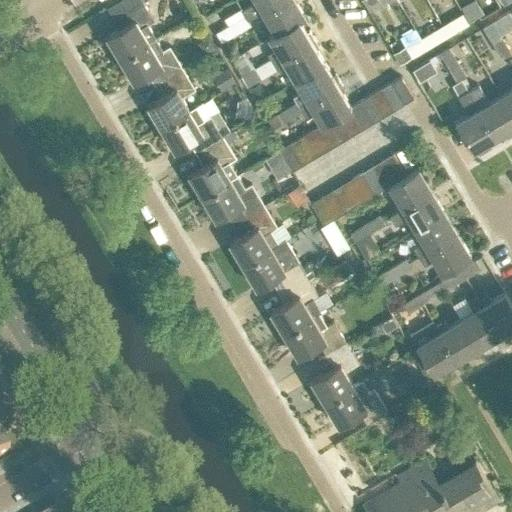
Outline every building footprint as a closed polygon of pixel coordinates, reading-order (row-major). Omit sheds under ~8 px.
[(149,40),(140,26),(153,18),(142,0),(136,0),(121,10),(128,22),(107,35),(103,37),(114,56),(118,54),(120,57),(149,40)] [(253,0),(240,8),(244,15),(245,14),(248,18),(257,13),(278,0),(253,0)] [(304,15),(295,0),(278,0),(257,13),(261,20),(267,17),(275,31),(276,31),(299,17),(300,17),(304,15)] [(464,12),(479,3),(477,0),(469,0),(460,5),(464,12)] [(479,3),(464,12),(469,20),(484,11),(479,3)] [(503,28),(511,22),(511,17),(507,9),(496,16),(503,28)] [(447,33),(469,20),(464,12),(442,25),(447,33)] [(245,14),(244,15),(231,23),(236,31),(250,23),(248,18),(245,14)] [(314,37),(309,28),(307,30),(300,17),(299,17),(276,31),(275,31),(269,35),(276,48),(270,51),(275,60),(314,37)] [(493,20),(484,25),(492,40),(501,34),(493,20)] [(221,40),(236,31),(231,23),(216,31),(221,40)] [(426,46),(447,33),(442,25),(421,38),(426,46)] [(411,43),(421,38),(417,31),(407,37),(411,43)] [(216,46),(209,34),(198,41),(205,53),(216,46)] [(510,49),(501,34),(492,40),(501,54),(510,49)] [(163,49),(155,36),(149,40),(120,57),(122,60),(118,62),(129,80),(133,78),(133,79),(154,66),(161,77),(182,65),(169,45),(163,49)] [(294,78),(325,60),(317,47),(319,45),(314,37),(275,60),(280,68),(286,64),(294,78)] [(426,46),(421,38),(411,43),(407,46),(412,54),(426,46)] [(412,54),(407,46),(395,53),(400,62),(412,54)] [(441,51),(449,65),(457,61),(449,46),(441,51)] [(431,54),(408,70),(414,79),(437,62),(431,54)] [(271,57),(256,66),(261,74),(276,66),(271,57)] [(340,80),(335,72),(333,73),(325,60),(294,78),(302,91),(296,95),(301,103),(340,80)] [(466,75),(457,61),(449,65),(458,80),(466,75)] [(189,107),(181,95),(195,87),(182,65),(161,77),(169,90),(148,103),(161,125),(189,107)] [(222,89),(236,81),(227,65),(213,74),(222,89)] [(261,74),(256,66),(242,74),(247,83),(261,74)] [(403,101),(414,95),(401,74),(391,80),(403,101)] [(511,78),(511,79),(511,80),(511,86),(501,93),(511,111),(511,78)] [(330,116),(351,104),(343,90),(345,89),(340,80),(301,103),(306,112),(312,108),(320,122),(330,116)] [(403,101),(391,80),(381,86),(394,107),(403,101)] [(257,100),(267,94),(259,81),(249,87),(257,100)] [(478,84),(469,89),(497,135),(511,125),(511,111),(501,93),(488,101),(478,84)] [(394,107),(381,86),(371,92),(384,113),(394,107)] [(497,135),(469,89),(459,95),(469,111),(457,119),(475,148),(497,135)] [(384,113),(371,92),(361,98),(374,119),(384,113)] [(374,119),(361,98),(351,104),(363,125),(374,119)] [(297,100),(282,109),(287,118),(302,109),(297,100)] [(250,117),(252,104),(237,102),(235,115),(250,117)] [(196,104),(189,107),(161,125),(175,147),(196,135),(202,146),(223,133),(210,113),(204,117),(196,104)] [(363,125),(351,104),(341,110),(353,131),(363,125)] [(287,118),(282,109),(267,118),(272,126),(287,118)] [(353,131),(341,110),(330,116),(343,137),(353,131)] [(343,137),(330,116),(320,122),(333,143),(343,137)] [(333,143),(320,122),(310,128),(323,149),(333,143)] [(323,149),(310,128),(300,134),(313,155),(323,149)] [(230,176),(222,163),(236,155),(223,133),(202,146),(210,159),(189,171),(202,193),(230,176)] [(313,155),(300,134),(290,140),(303,161),(313,155)] [(303,161),(290,140),(279,147),(292,168),(303,161)] [(393,150),(382,157),(396,179),(407,173),(393,150)] [(396,179),(382,157),(372,163),(386,185),(389,183),(396,179)] [(386,185),(372,163),(362,169),(375,191),(386,185)] [(397,208),(431,188),(418,166),(407,173),(396,179),(389,183),(397,196),(392,199),(397,208)] [(375,191),(362,169),(352,175),(365,197),(375,191)] [(365,197),(352,175),(342,181),(355,203),(365,197)] [(238,189),(230,176),(202,193),(216,216),(237,203),(244,214),(264,202),(251,182),(238,189)] [(355,203),(342,181),(332,187),(345,209),(355,203)] [(345,209),(332,187),(322,193),(335,215),(345,209)] [(444,210),(431,188),(397,208),(402,217),(408,214),(415,227),(444,210)] [(335,215),(322,193),(311,200),(324,222),(335,215)] [(278,241),(270,228),(277,224),(264,202),(244,214),(251,227),(230,240),(243,262),(278,241)] [(457,232),(444,210),(415,227),(423,239),(417,243),(423,252),(457,232)] [(379,213),(364,222),(369,231),(384,222),(379,213)] [(369,231),(364,222),(350,231),(355,239),(369,231)] [(470,254),(457,232),(423,252),(428,260),(434,257),(442,271),(470,254)] [(286,254),(278,241),(243,262),(257,284),(278,271),(285,283),(305,271),(293,251),(286,254)] [(344,252),(350,261),(356,258),(350,248),(344,252)] [(405,257),(390,266),(395,274),(410,265),(405,257)] [(476,258),(460,268),(465,276),(481,266),(476,258)] [(395,274),(390,266),(376,274),(381,283),(395,274)] [(451,284),(465,276),(460,268),(446,276),(451,284)] [(312,314),(304,301),(318,293),(305,271),(285,283),(292,295),(271,308),(285,331),(312,314)] [(389,292),(397,286),(392,278),(383,284),(389,292)] [(432,284),(417,293),(422,301),(437,292),(432,284)] [(511,324),(511,304),(504,291),(482,304),(499,333),(511,324)] [(422,301),(417,293),(404,301),(409,309),(422,301)] [(499,333),(482,304),(460,317),(477,346),(499,333)] [(346,340),(334,319),(327,323),(319,310),(312,314),(285,331),(298,352),(319,340),(327,352),(346,340)] [(385,331),(397,324),(391,315),(380,321),(385,331)] [(477,346),(460,317),(439,329),(456,358),(477,346)] [(456,358),(439,329),(417,342),(434,371),(456,358)] [(359,362),(346,340),(327,352),(331,359),(327,362),(325,367),(326,368),(312,376),(313,377),(309,380),(320,397),(323,395),(326,399),(354,382),(346,370),(359,362)] [(362,395),(354,382),(326,399),(339,421),(360,408),(368,420),(387,408),(375,387),(362,395)] [(449,431),(462,454),(477,445),(464,423),(449,431)] [(0,435),(0,458),(10,452),(0,435)] [(475,511),(500,497),(478,460),(441,482),(425,455),(397,473),(401,481),(384,491),(383,489),(363,501),(370,511),(426,511),(436,507),(438,511),(475,511)] [(71,511),(65,501),(56,507),(58,511),(71,511)]
